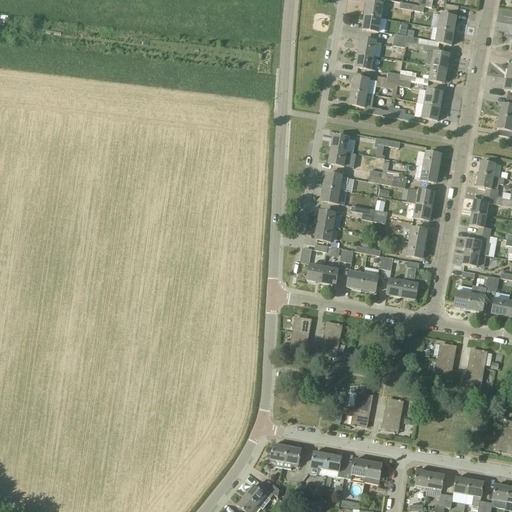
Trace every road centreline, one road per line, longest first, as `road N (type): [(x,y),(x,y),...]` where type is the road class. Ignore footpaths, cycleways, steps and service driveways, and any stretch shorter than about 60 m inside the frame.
road 1 (residential): [(430,324),(490,0)]
road 2 (residential): [(275,240),(300,242),(343,0)]
road 3 (tertiary): [(275,240),(291,0)]
road 4 (residential): [(430,324),(272,295)]
road 5 (residential): [(404,455),(261,429)]
road 6 (tertiary): [(261,429),(272,295)]
